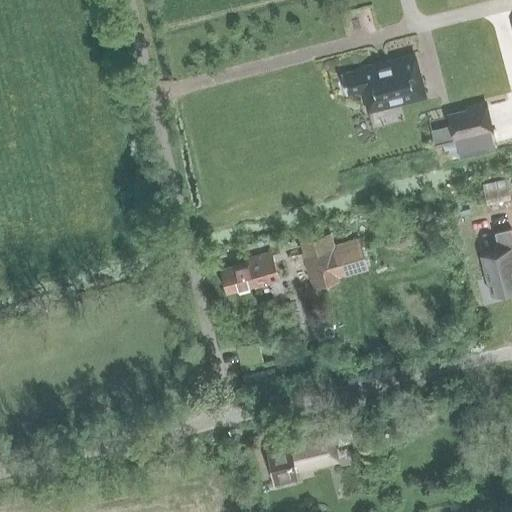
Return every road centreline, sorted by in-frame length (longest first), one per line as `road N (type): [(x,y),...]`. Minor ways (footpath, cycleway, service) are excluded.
road 1 (unclassified): [(229,420),(126,0)]
road 2 (unclassified): [(229,420),(511,351)]
road 3 (unclassified): [(0,475),(229,420)]
